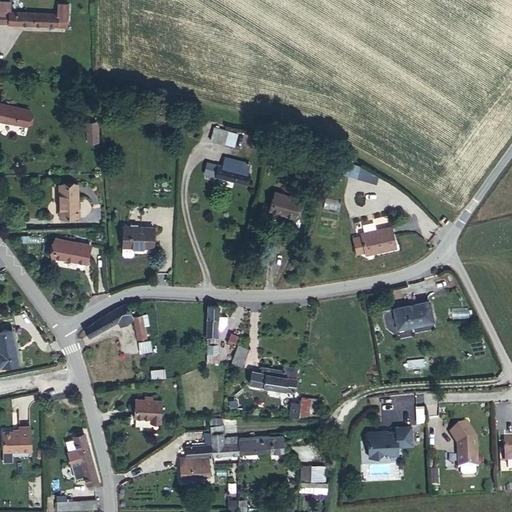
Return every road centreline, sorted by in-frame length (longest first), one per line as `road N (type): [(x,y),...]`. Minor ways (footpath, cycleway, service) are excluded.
road 1 (residential): [(447,247),(412,272),(339,289),(138,292),(60,329)]
road 2 (track): [(511,377),(358,395),(347,405),(332,505)]
road 3 (unclassified): [(60,329),(96,422),(111,511)]
road 4 (unclassified): [(447,247),(511,377)]
